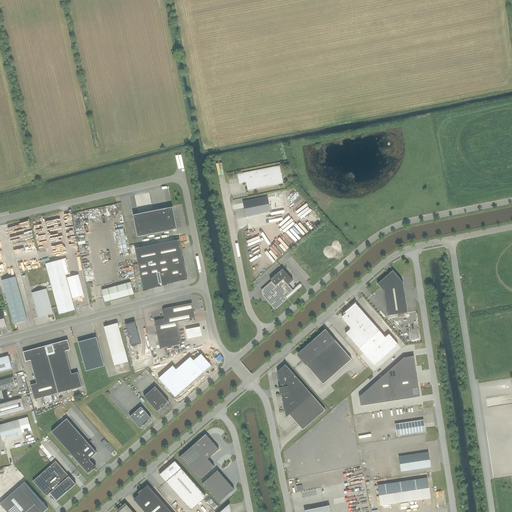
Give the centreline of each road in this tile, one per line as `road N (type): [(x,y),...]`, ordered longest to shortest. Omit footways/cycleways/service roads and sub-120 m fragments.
road 1 (unclassified): [(265,331),(373,237),(511,200)]
road 2 (unclassified): [(451,238),(492,511)]
road 3 (unclassified): [(453,511),(414,247)]
road 4 (unclassified): [(61,511),(231,362)]
road 5 (unclassified): [(0,341),(206,284)]
road 6 (unclassified): [(414,247),(387,260),(250,381)]
road 7 (unclassified): [(183,176),(0,219)]
road 8 (unclassified): [(265,331),(247,301),(218,162)]
road 9 (unclassified): [(217,409),(100,511)]
road 10 (unclassified): [(250,381),(265,399),(288,511)]
